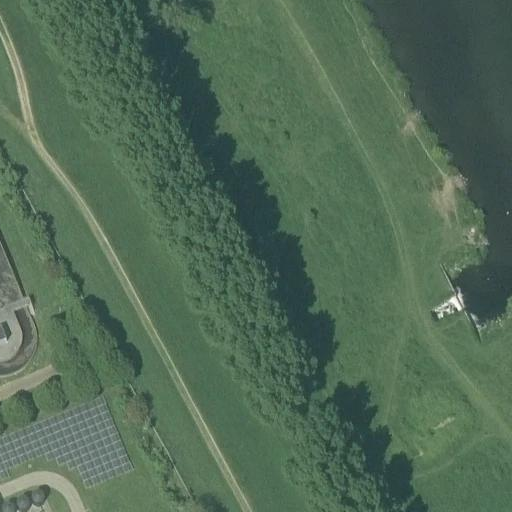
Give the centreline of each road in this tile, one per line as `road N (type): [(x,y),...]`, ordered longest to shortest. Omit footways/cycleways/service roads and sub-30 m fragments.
road 1 (track): [(511,453),(415,326),(387,201),(268,0)]
road 2 (track): [(33,138),(101,239),(247,511)]
